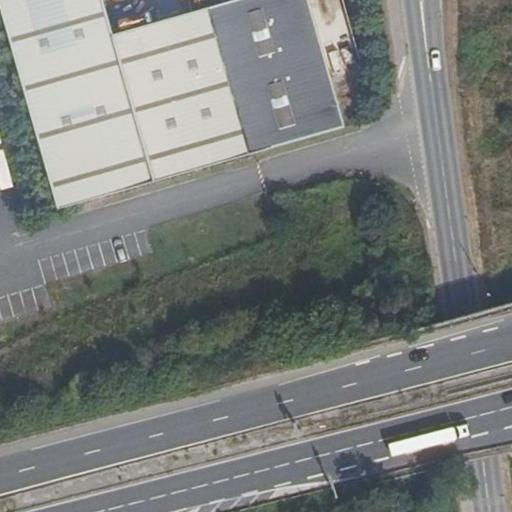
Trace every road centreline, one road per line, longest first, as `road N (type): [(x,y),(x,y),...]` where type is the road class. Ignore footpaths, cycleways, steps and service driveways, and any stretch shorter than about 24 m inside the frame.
road 1 (trunk): [(511,340),(0,475)]
road 2 (trunk): [(86,511),(511,405)]
road 3 (tertiary): [(481,454),(438,127)]
road 4 (tertiary): [(414,0),(438,127)]
road 5 (tertiary): [(438,127),(432,0)]
